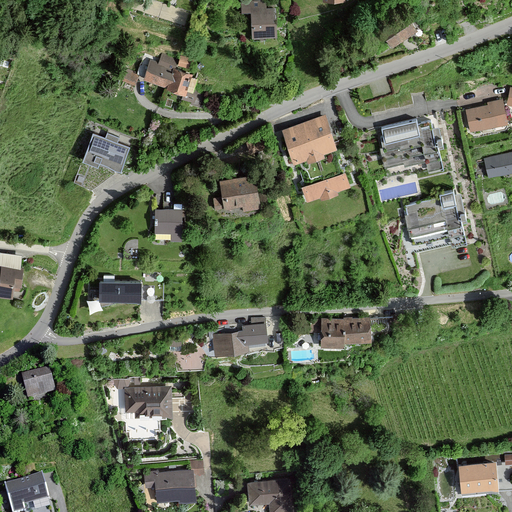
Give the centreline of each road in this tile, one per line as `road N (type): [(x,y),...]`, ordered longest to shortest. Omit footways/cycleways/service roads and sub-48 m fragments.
road 1 (unclassified): [(511,23),(305,97),(117,189),(92,210),(72,253)]
road 2 (residential): [(511,292),(215,315),(72,341),(38,332)]
